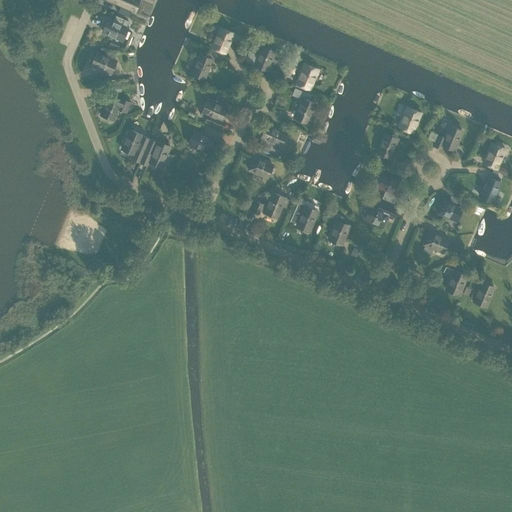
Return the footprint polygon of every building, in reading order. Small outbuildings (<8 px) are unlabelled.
[(138,0),(116,0),(116,2),(134,10),(138,0)] [(131,11),(120,6),(118,12),(129,17),(131,11)] [(114,21),(108,19),(103,32),(121,40),(127,27),(122,25),(124,19),(116,16),(114,21)] [(132,20),(129,27),(135,30),(138,22),(132,20)] [(225,52),(233,33),(220,28),(212,46),(225,52)] [(254,65),(267,70),(275,51),(262,46),(258,55),(249,52),(245,61),(254,65)] [(97,68),(110,73),(116,60),(97,52),(91,65),(92,65),(90,68),(96,71),(97,68)] [(191,73),(204,78),(212,60),(199,54),(191,73)] [(317,69),(305,64),(297,83),(309,88),(317,69)] [(292,95),(302,99),(294,117),(307,122),(315,104),(309,101),(311,95),(295,88),(292,95)] [(120,100),(109,95),(101,114),(113,119),(118,109),(126,112),(130,101),(121,97),(120,100)] [(226,121),(222,119),(227,107),(208,99),(202,112),(207,114),(204,121),(222,129),(226,121)] [(411,132),(420,113),(407,107),(399,126),(411,132)] [(203,130),(211,133),(213,128),(205,124),(203,130)] [(261,138),(262,138),(259,145),(270,149),(273,142),(280,146),(286,133),(267,125),(261,138)] [(438,134),(433,146),(440,149),(442,145),(454,150),(462,131),(449,125),(444,137),(438,134)] [(131,158),(139,162),(149,138),(129,129),(121,148),(133,153),(131,158)] [(207,152),(213,139),(194,131),(189,144),(207,152)] [(389,157),(397,139),(384,133),(376,152),(389,157)] [(170,147),(149,138),(139,162),(147,165),(149,160),(162,165),(164,161),(168,163),(168,164),(172,155),(167,153),(170,147)] [(493,144),(492,143),(484,162),(497,167),(505,148),(503,148),(503,147),(502,143),(497,141),(494,143),(493,144)] [(253,156),(248,169),(267,177),(272,164),(253,156)] [(382,198),(393,203),(402,182),(383,174),(378,187),(385,190),(382,198)] [(492,201),(500,182),(487,176),(479,195),(492,201)] [(251,195),(240,190),(238,195),(249,200),(251,195)] [(260,211),(277,218),(282,205),(285,207),(289,199),(272,192),(267,205),(256,201),(251,211),(259,214),(260,211)] [(461,207),(442,200),(437,212),(456,220),(461,207)] [(376,209),(370,206),(364,219),(383,227),(387,217),(393,220),(393,217),(394,218),(398,209),(379,201),(376,209)] [(296,225),(309,231),(317,212),(305,207),(306,205),(298,202),(290,220),(297,223),(296,225)] [(328,239),(341,244),(349,226),(336,220),(328,239)] [(442,252),(448,239),(429,231),(423,244),(442,252)] [(454,270),(446,289),(458,294),(466,276),(454,270)] [(473,300),(473,301),(486,306),(494,287),(481,282),(478,290),(474,288),(470,298),(473,300)]
